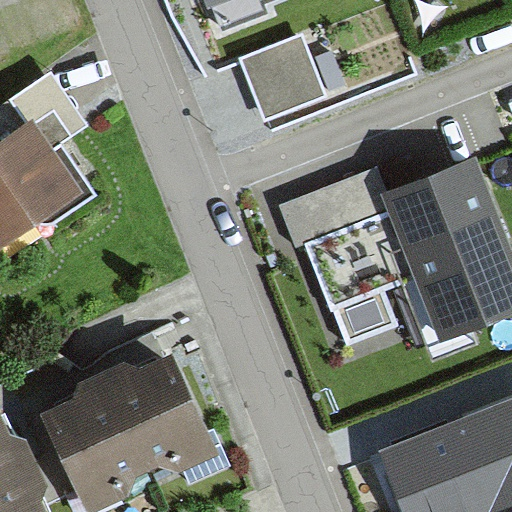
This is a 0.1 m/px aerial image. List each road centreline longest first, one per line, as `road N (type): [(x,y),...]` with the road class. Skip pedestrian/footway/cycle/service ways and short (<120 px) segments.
road 1 (residential): [(216,219),(511,101)]
road 2 (residential): [(338,511),(216,219)]
road 3 (residential): [(216,219),(124,0)]
